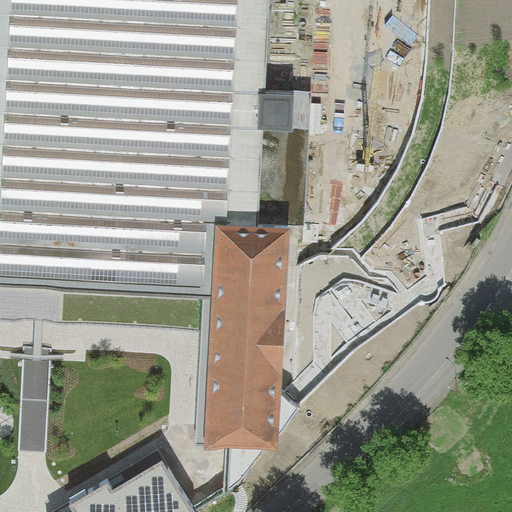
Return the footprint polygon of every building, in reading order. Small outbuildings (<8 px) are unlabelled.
[(220,221),(251,222),(257,122),(292,124),(294,84),(258,82),(262,0),(0,0),(0,278),(217,288),(220,221)] [(251,222),(220,221),(217,288),(216,324),(211,437),(275,440),(285,224),(251,222)] [(0,315),(38,317),(216,324),(217,288),(0,278),(0,315)] [(482,368),(474,363),(460,383),(467,388),(482,368)] [(72,508),(64,511),(188,511),(194,509),(162,454),(111,483),(106,475),(66,498),(72,508)]
